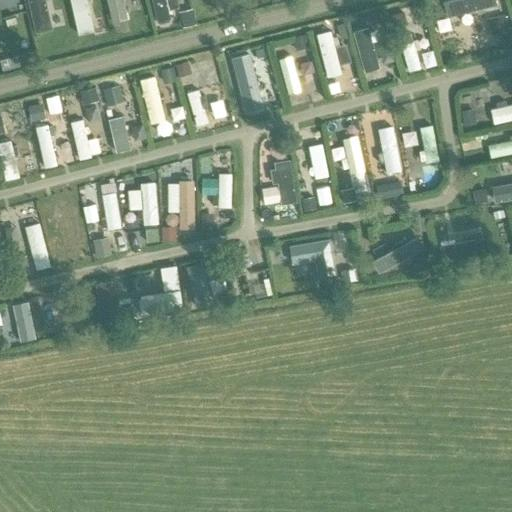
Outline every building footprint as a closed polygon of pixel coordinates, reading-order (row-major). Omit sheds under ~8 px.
[(29,0),(35,35),(50,33),(46,6),(50,6),(49,0),(29,0)] [(80,0),(67,0),(72,24),(84,22),(80,0)] [(123,0),(107,0),(111,22),(128,19),(123,0)] [(154,0),(157,11),(179,6),(177,0),(154,0)] [(209,0),(193,0),(196,10),(211,6),(209,0)] [(497,0),(452,0),(443,2),(448,19),(499,6),(497,0)] [(187,5),(174,9),(178,25),(192,21),(187,5)] [(380,67),(368,27),(352,30),(364,71),(380,67)] [(330,30),(314,34),(327,78),(343,73),(330,30)] [(414,40),(411,32),(398,36),(410,74),(423,71),(417,50),(421,49),(418,39),(414,40)] [(292,55),(278,59),(288,97),(302,93),(292,55)] [(253,58),(240,59),(240,79),(254,78),(253,58)] [(184,59),(170,62),(173,76),(187,73),(184,59)] [(156,73),(138,78),(150,125),(166,121),(156,73)] [(361,86),(365,96),(386,88),(382,78),(361,86)] [(254,83),(240,87),(248,115),(262,112),(254,83)] [(122,84),(104,86),(106,106),(124,103),(122,84)] [(199,88),(186,92),(196,127),(209,123),(199,88)] [(474,90),(461,94),(463,107),(477,103),(474,90)] [(80,105),(84,120),(98,117),(94,101),(80,105)] [(511,102),(490,108),(494,125),(511,120),(511,102)] [(476,109),(464,110),(466,128),(477,126),(476,109)] [(124,114),(108,117),(117,154),(132,151),(124,114)] [(83,118),(69,122),(78,159),(91,158),(91,153),(99,150),(98,136),(87,137),(86,132),(91,131),(89,125),(85,126),(83,118)] [(47,122),(35,125),(45,168),(59,165),(53,143),(57,142),(56,134),(50,134),(47,122)] [(434,123),(420,126),(426,163),(442,160),(434,123)] [(393,125),(379,127),(388,174),(403,171),(393,125)] [(416,130),(401,133),(406,149),(419,145),(416,130)] [(341,138),(349,173),(365,171),(357,135),(341,138)] [(290,138),(273,139),(274,159),(290,157),(290,138)] [(511,138),(486,143),(490,159),(511,154),(511,138)] [(10,139),(0,142),(0,158),(4,173),(18,170),(10,139)] [(323,144),(307,146),(314,181),(329,179),(323,144)] [(291,161),(275,163),(281,203),(297,201),(291,161)] [(232,172),(219,172),(218,207),(231,206),(232,172)] [(425,173),(409,175),(411,191),(427,187),(425,173)] [(194,178),(179,178),(179,230),(194,230),(194,178)] [(155,181),(141,182),(144,225),(157,224),(155,181)] [(511,182),(494,185),(498,205),(511,202),(511,182)] [(388,184),(373,187),(376,203),(392,200),(388,184)] [(353,186),(339,189),(343,204),(356,200),(353,186)] [(53,191),(40,193),(42,214),(56,212),(53,191)] [(115,192),(102,194),(107,232),(120,229),(115,192)] [(316,194),(303,196),(306,211),(319,209),(316,194)] [(29,196),(5,204),(13,227),(37,218),(29,196)] [(78,204),(61,206),(67,246),(84,243),(78,204)] [(97,204),(83,207),(91,236),(105,233),(97,204)] [(213,212),(198,211),(198,230),(212,229),(213,212)] [(41,220),(23,224),(34,270),(52,265),(41,220)] [(176,226),(164,225),(163,240),(176,240),(176,226)] [(430,253),(419,235),(372,259),(386,279),(430,253)] [(106,236),(90,236),(91,256),(106,256),(106,236)] [(289,243),(292,261),(314,258),(318,277),(335,273),(329,236),(289,243)] [(215,302),(210,278),(226,273),(222,256),(187,265),(197,306),(215,302)] [(178,296),(177,263),(161,264),(162,296),(178,296)] [(115,283),(91,283),(91,319),(116,319),(115,283)] [(31,303),(15,302),(19,339),(34,338),(31,303)]
